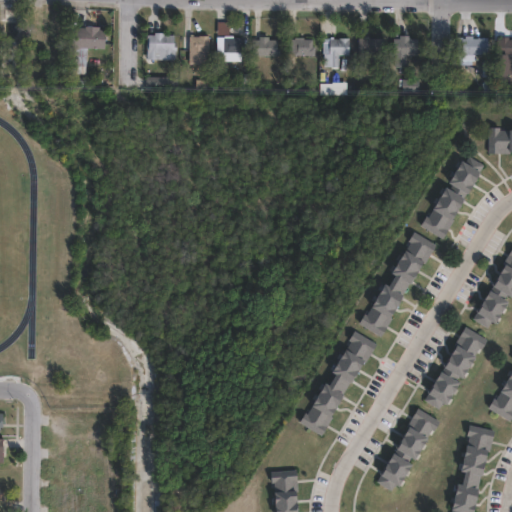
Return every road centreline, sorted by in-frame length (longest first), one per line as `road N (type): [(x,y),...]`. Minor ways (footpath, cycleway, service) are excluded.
road 1 (residential): [(327,511),(339,474),(496,209),(511,199)]
road 2 (residential): [(32,511),(34,406),(25,393)]
